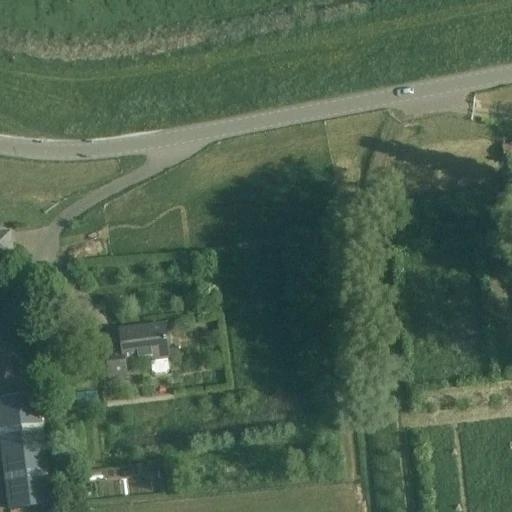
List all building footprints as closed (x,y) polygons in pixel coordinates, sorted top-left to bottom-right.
[(511,152),(502,155),(505,168),(511,165),(511,152)] [(0,260),(13,259),(10,233),(0,234),(0,260)] [(169,360),(167,346),(165,326),(119,332),(122,351),(106,353),(109,380),(126,378),(125,366),(150,362),(152,377),(169,375),(167,360),(169,360)] [(40,394),(0,397),(0,428),(6,511),(49,508),(40,394)] [(68,394),(57,395),(58,406),(68,405),(68,394)]
